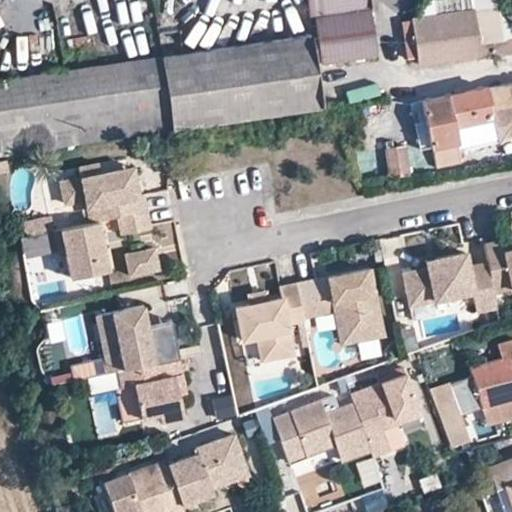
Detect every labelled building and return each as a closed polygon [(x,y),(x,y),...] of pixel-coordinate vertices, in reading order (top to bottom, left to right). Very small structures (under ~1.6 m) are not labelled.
[(307,0),(310,12),(313,12),(321,60),(375,52),(367,0),(307,0)] [(495,0),(471,0),(473,8),(478,41),(501,37),(495,0)] [(478,41),(473,8),(399,19),(403,42),(413,41),(416,63),(480,53),(478,41)] [(0,153),(320,104),(309,34),(0,78),(0,153)] [(478,41),(480,53),(511,48),(511,35),(501,37),(478,41)] [(511,82),(486,86),(421,99),(431,146),(418,149),(419,156),(433,155),(436,168),(460,162),(455,142),(458,141),(455,124),(493,116),(499,141),(511,138),(511,82)] [(351,89),(352,102),(385,100),(384,87),(351,89)] [(431,146),(425,119),(413,122),(418,149),(431,146)] [(384,147),(390,177),(409,175),(404,144),(384,147)] [(132,171),(100,178),(99,172),(97,162),(77,166),(79,176),(58,180),(63,202),(83,198),(88,222),(96,220),(116,216),(146,210),(142,194),(137,195),(132,171)] [(131,165),(99,172),(100,178),(132,171),(131,165)] [(149,228),(146,210),(116,216),(120,234),(149,228)] [(22,238),(51,232),(48,217),(19,223),(22,238)] [(108,274),(96,220),(88,222),(52,229),(58,258),(65,256),(71,282),(108,274)] [(511,249),(511,250),(504,251),(502,244),(501,239),(482,243),(486,263),(493,293),(511,289),(511,249)] [(511,250),(509,242),(502,244),(504,251),(511,250)] [(158,269),(153,247),(124,253),(128,275),(158,269)] [(486,263),(467,267),(464,252),(435,258),(436,266),(430,267),(401,273),(408,305),(471,292),(475,312),(496,308),(493,293),(486,263)] [(295,282),(302,317),(333,310),(336,327),(351,324),(355,341),(383,335),(369,267),(325,276),(327,285),(319,287),(317,277),(295,282)] [(325,276),(317,277),(319,287),(327,285),(325,276)] [(303,319),(302,317),(295,282),(277,286),(279,296),(232,306),(239,339),(254,336),(259,361),(292,354),(285,323),(303,319)] [(142,304),(93,314),(102,357),(105,372),(116,370),(177,357),(171,330),(148,335),(142,304)] [(351,324),(336,327),(340,344),(355,341),(351,324)] [(470,370),(482,410),(494,407),(499,422),(511,418),(511,343),(498,347),(502,361),(470,370)] [(102,357),(67,364),(71,379),(86,376),(105,372),(102,357)] [(120,388),(115,389),(122,421),(157,414),(159,421),(182,416),(177,394),(173,375),(181,374),(177,357),(116,370),(120,388)] [(105,372),(86,376),(90,394),(115,389),(120,388),(116,370),(105,372)] [(184,393),(181,374),(173,375),(177,394),(184,393)] [(418,410),(405,375),(349,395),(353,404),(369,451),(372,458),(390,452),(382,431),(396,426),(393,418),(418,410)] [(449,384),(430,390),(450,450),(469,444),(449,384)] [(369,451),(353,404),(325,414),(320,401),(272,418),(287,462),(306,455),(303,447),(331,436),(335,445),(340,461),(369,451)] [(482,410),(486,426),(499,422),(494,407),(482,410)] [(420,417),(418,410),(393,418),(396,426),(420,417)] [(404,447),(396,426),(382,431),(390,452),(404,447)] [(198,449),(167,460),(181,501),(212,489),(210,484),(208,477),(246,463),(234,430),(196,444),(198,449)] [(335,445),(331,436),(303,447),(306,455),(335,445)] [(114,511),(158,511),(166,509),(167,511),(185,511),(181,501),(167,460),(165,456),(103,479),(114,511)] [(511,511),(511,456),(487,465),(504,511),(511,511)] [(249,470),(246,463),(208,477),(210,484),(249,470)]
